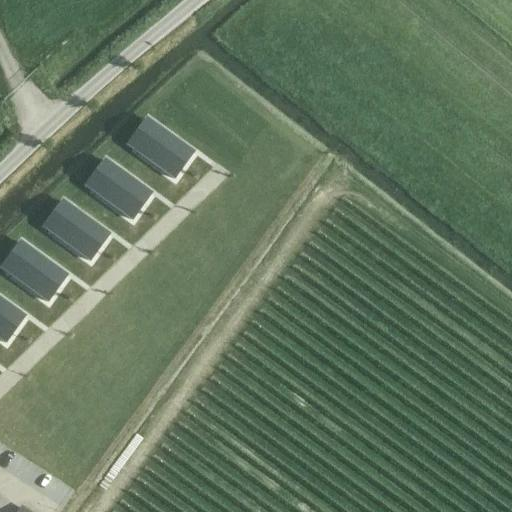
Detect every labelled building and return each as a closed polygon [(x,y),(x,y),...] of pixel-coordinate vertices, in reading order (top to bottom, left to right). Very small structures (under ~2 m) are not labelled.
[(154,125),(136,151),(175,179),(193,153),(154,125)] [(111,167),(93,193),(132,220),(150,195),(111,167)] [(70,208),(52,234),(90,262),(109,236),(70,208)] [(27,249),(9,274),(48,302),(66,276),(27,249)] [(0,301),(0,340),(5,344),(23,318),(0,301)]
